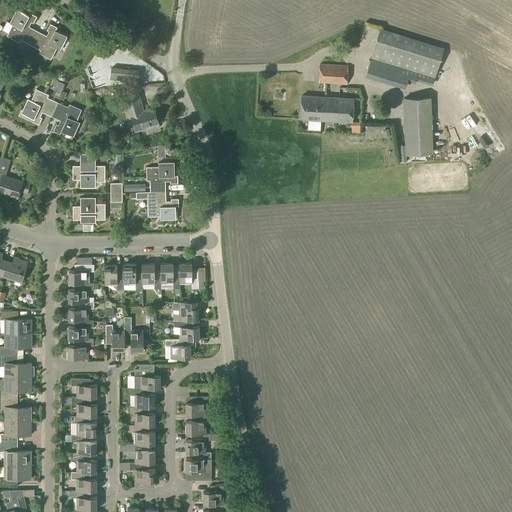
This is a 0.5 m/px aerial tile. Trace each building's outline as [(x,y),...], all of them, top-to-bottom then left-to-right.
[(30,45),(37,32),(28,27),(31,22),(33,23),(36,17),(29,13),(28,16),(16,10),(9,23),(7,22),(2,30),(8,33),(7,36),(19,43),(20,39),(30,45)] [(60,50),(67,37),(55,31),(57,27),(50,24),(46,30),(48,31),(45,36),(37,32),(30,45),(40,50),(39,53),(51,59),(57,48),(60,50)] [(432,85),(443,50),(380,29),(366,75),(395,84),(396,81),(407,84),(407,81),(415,83),(416,80),(432,85)] [(22,60),(26,54),(17,49),(14,56),(22,60)] [(26,54),(22,60),(28,63),(31,57),(26,54)] [(346,84),(347,67),(320,65),(319,83),(346,84)] [(138,83),(140,73),(133,72),(120,70),(113,69),(111,79),(138,83)] [(52,117),(58,103),(47,98),(49,95),(36,89),(31,100),(27,99),(21,113),(34,119),(33,122),(39,125),(43,118),(41,117),(43,112),(52,117)] [(135,131),(159,124),(154,108),(143,111),(138,94),(124,99),(129,116),(131,116),(135,131)] [(353,99),(338,98),(302,96),(300,119),(352,123),(353,99)] [(407,157),(407,156),(433,155),(430,98),(404,99),(406,146),(400,147),(400,157),(407,157)] [(77,121),(82,110),(70,104),(68,108),(58,103),(52,117),(61,121),(59,125),(57,124),(53,132),(60,135),(62,132),(74,137),(80,123),(77,121)] [(359,133),(360,123),(352,123),(351,133),(359,133)] [(96,188),(96,187),(97,187),(100,184),(100,180),(105,180),(105,166),(96,166),(96,155),(80,153),(80,166),(73,166),(73,180),(80,180),(80,188),(96,188)] [(0,192),(17,199),(20,192),(27,194),(30,184),(23,182),(5,176),(10,160),(2,157),(0,161),(0,192)] [(150,192),(165,192),(165,182),(170,182),(170,184),(177,184),(177,176),(174,177),(174,163),(158,164),(158,167),(146,168),(146,181),(149,181),(150,192)] [(110,193),(122,193),(122,183),(110,183),(110,193)] [(165,192),(150,192),(131,193),(131,199),(147,199),(147,217),(160,217),(160,220),(175,220),(175,207),(178,207),(178,199),(170,199),(170,202),(165,202),(165,192)] [(122,193),(110,193),(110,202),(116,202),(116,206),(122,206),(122,202),(122,193)] [(96,220),(105,220),(105,206),(96,206),(96,198),(80,198),(80,206),(73,206),(73,220),(80,220),(80,223),(96,223),(96,220)] [(12,262),(7,260),(1,279),(4,280),(5,276),(21,281),(27,261),(14,257),(12,262)] [(92,265),(92,258),(92,257),(77,257),(77,265),(75,265),(75,271),(68,271),(68,284),(75,284),(88,284),(88,283),(89,272),(94,272),(94,265),(92,265)] [(180,284),(191,284),(192,289),(198,289),(204,288),(203,281),(205,281),(205,280),(205,279),(205,267),(192,268),(192,263),(179,264),(179,270),(179,284),(180,284)] [(142,285),(142,271),(136,271),(135,264),(123,265),(123,267),(123,285),(124,285),(135,285),(136,290),(135,293),(143,293),(143,290),(143,285),(142,285)] [(161,284),(160,270),(154,270),(154,264),(142,264),(142,271),(142,285),(143,285),(154,284),(154,289),(157,289),(157,294),(161,294),(161,289),(161,284)] [(179,284),(179,270),(173,270),(173,264),(160,264),(160,270),(161,284),(173,284),(173,289),(180,289),(180,284),(179,284)] [(123,285),(123,267),(117,267),(117,265),(104,265),(105,285),(117,285),(117,290),(117,292),(124,292),(124,290),(124,285),(123,285)] [(94,284),(94,283),(88,283),(88,284),(75,284),(74,290),(68,290),(68,302),(75,302),(88,303),(88,302),(89,290),(94,290),(94,289),(98,289),(98,284),(94,284)] [(94,309),(94,302),(88,302),(88,303),(75,302),(74,309),(68,309),(68,321),(74,321),(88,321),(88,320),(89,309),(94,309)] [(192,308),(192,302),(173,302),(174,321),(179,321),(192,321),(199,321),(199,308),(192,308)] [(1,320),(1,326),(5,326),(5,333),(30,333),(30,319),(18,319),(18,311),(1,311),(1,320)] [(124,325),(124,330),(125,330),(125,344),(131,344),(131,351),(144,351),(144,330),(131,330),(131,325),(131,317),(124,317),(124,325)] [(93,328),(93,320),(88,320),(88,321),(74,321),(74,327),(68,327),(68,340),(74,340),(88,340),(88,339),(92,339),(93,328)] [(174,321),(174,328),(174,331),(175,333),(179,333),(179,339),(179,340),(184,340),(192,340),(199,340),(199,327),(192,327),(192,321),(179,321),(174,321)] [(125,330),(124,330),(113,330),(113,325),(105,325),(106,344),(112,344),(112,351),(125,351),(125,344),(125,330)] [(30,347),(30,333),(5,333),(5,346),(1,346),(1,347),(0,346),(0,354),(18,355),(18,347),(30,347)] [(93,339),(92,339),(88,339),(88,340),(74,340),(74,346),(68,346),(68,358),(88,358),(88,347),(93,347),(93,339)] [(184,340),(179,340),(179,339),(165,339),(165,347),(170,347),(170,359),(190,358),(190,345),(184,346),(184,340)] [(0,366),(4,366),(4,377),(30,377),(30,375),(33,375),(33,367),(30,367),(30,363),(18,363),(18,355),(0,354),(0,366)] [(154,370),(154,365),(154,364),(139,364),(139,370),(135,370),(135,377),(134,377),(134,388),(141,388),(145,389),(149,389),(160,389),(160,376),(154,376),(154,370)] [(0,390),(0,399),(18,399),(18,391),(30,391),(30,377),(4,377),(4,390),(0,390)] [(71,379),(71,386),(76,386),(76,397),(77,397),(77,398),(90,398),(93,398),(97,398),(97,385),(90,385),(87,385),(87,379),(71,379)] [(130,388),(130,395),(135,395),(135,407),(145,407),(149,407),(155,407),(155,395),(149,395),(145,395),(145,389),(141,388),(134,388),(130,388)] [(77,397),(76,397),(71,397),(71,405),(76,405),(76,416),(77,416),(77,417),(87,417),(90,417),(97,417),(97,404),(90,404),(90,398),(77,398),(77,397)] [(206,415),(211,415),(211,397),(192,397),(192,403),(185,403),(185,415),(192,416),(197,415),(206,415)] [(5,421),(30,421),(30,407),(18,407),(18,399),(0,399),(0,408),(5,408),(5,421)] [(130,407),(130,414),(135,414),(135,425),(136,425),(136,426),(145,426),(149,426),(155,426),(155,413),(149,413),(145,413),(145,407),(135,407),(130,407)] [(185,421),(185,434),(192,434),(196,434),(206,434),(206,422),(211,422),(211,415),(206,415),(197,415),(197,421),(192,421),(185,421)] [(71,416),(71,423),(76,423),(76,435),(77,435),(77,436),(87,436),(90,436),(97,436),(97,423),(90,423),(87,423),(87,417),(77,417),(77,416),(76,416),(71,416)] [(0,443),(18,443),(18,435),(30,435),(30,421),(5,421),(5,434),(0,434),(0,443)] [(130,425),(130,432),(135,433),(135,444),(135,445),(149,445),(152,445),(155,445),(155,432),(149,432),(145,432),(145,426),(136,426),(136,425),(135,425),(130,425)] [(185,440),(185,453),(192,453),(196,453),(206,453),(206,452),(206,453),(206,441),(211,441),(213,441),(213,440),(223,440),(223,434),(213,434),(211,434),(206,434),(196,434),(196,440),(192,440),(185,440)] [(71,435),(71,442),(76,442),(76,453),(77,453),(77,454),(87,454),(90,454),(97,454),(97,442),(90,442),(87,442),(87,436),(77,436),(77,435),(76,435),(71,435)] [(18,443),(0,443),(0,442),(0,451),(5,452),(5,465),(30,465),(30,451),(17,451),(18,443)] [(135,451),(135,463),(136,463),(145,463),(149,463),(155,463),(155,451),(152,451),(149,451),(149,445),(135,445),(135,451)] [(185,459),(185,472),(206,472),(211,472),(211,460),(211,453),(206,453),(206,452),(206,453),(196,453),(196,459),(192,459),(185,459)] [(71,453),(71,461),(76,461),(76,472),(76,473),(90,473),(97,473),(97,460),(90,460),(87,460),(87,454),(77,454),(77,453),(76,453),(71,453)] [(130,463),(130,470),(135,470),(135,482),(155,482),(155,469),(149,469),(145,469),(145,463),(136,463),(135,463),(130,463)] [(5,465),(5,478),(0,478),(0,486),(17,487),(17,478),(30,478),(30,465),(5,465)] [(76,473),(76,472),(71,472),(71,479),(76,479),(76,491),(87,491),(90,491),(97,491),(97,479),(90,479),(90,473),(76,473)] [(203,492),(203,505),(210,505),(214,505),(223,505),(223,504),(223,493),(228,493),(228,486),(228,484),(222,484),(222,486),(214,486),(214,492),(209,492),(203,492)] [(8,511),(6,511),(20,511),(20,509),(17,497),(24,496),(24,490),(9,490),(2,490),(4,494),(7,497),(10,497),(11,501),(6,502),(8,511)] [(71,491),(71,498),(76,498),(76,510),(77,510),(77,511),(86,510),(90,510),(97,510),(97,498),(90,498),(87,498),(87,491),(76,491),(71,491)]
